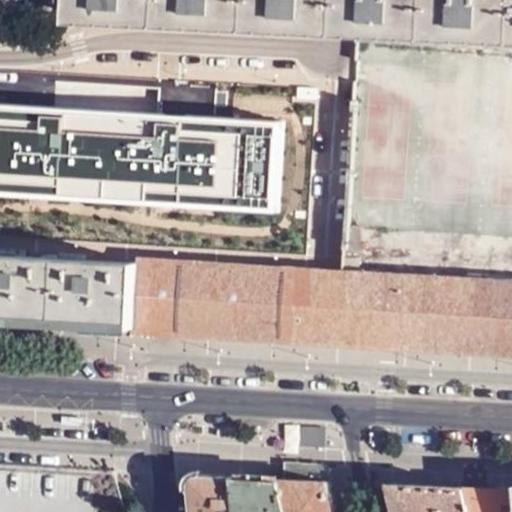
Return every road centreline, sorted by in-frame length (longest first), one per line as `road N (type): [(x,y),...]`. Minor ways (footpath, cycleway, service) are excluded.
road 1 (secondary): [(344,398),(157,391)]
road 2 (secondary): [(511,408),(344,398)]
road 3 (secondary): [(157,391),(0,382)]
road 4 (residential): [(157,391),(169,511)]
